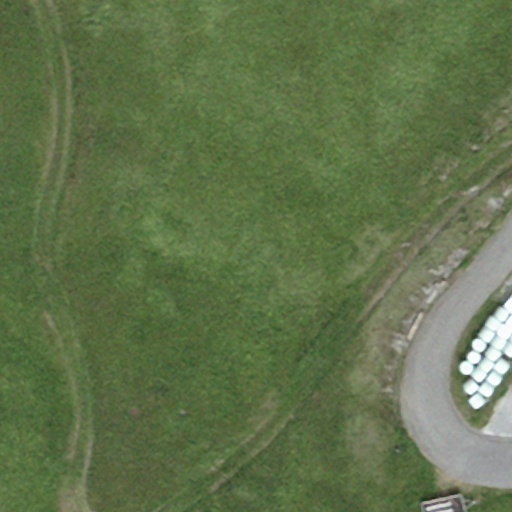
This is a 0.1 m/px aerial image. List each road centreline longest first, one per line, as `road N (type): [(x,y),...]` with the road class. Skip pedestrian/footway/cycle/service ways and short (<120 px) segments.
road 1 (track): [(74,511),(87,429),(81,373),(38,256),(63,117),(54,30),(38,0)]
road 2 (track): [(511,150),(434,213),(285,407),(170,511)]
